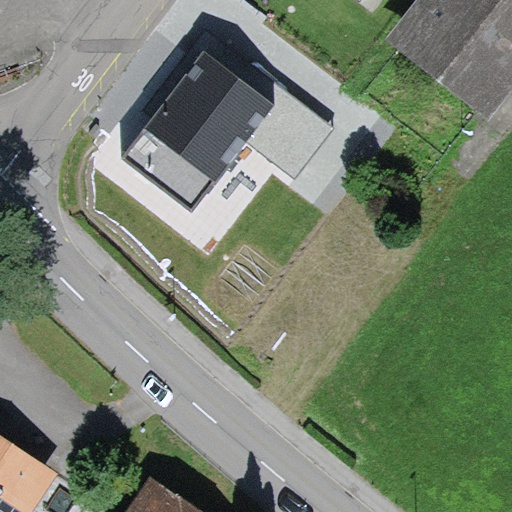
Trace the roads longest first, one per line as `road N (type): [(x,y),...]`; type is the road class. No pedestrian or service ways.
road 1 (secondary): [(313,507),(0,216)]
road 2 (residential): [(126,0),(0,158)]
